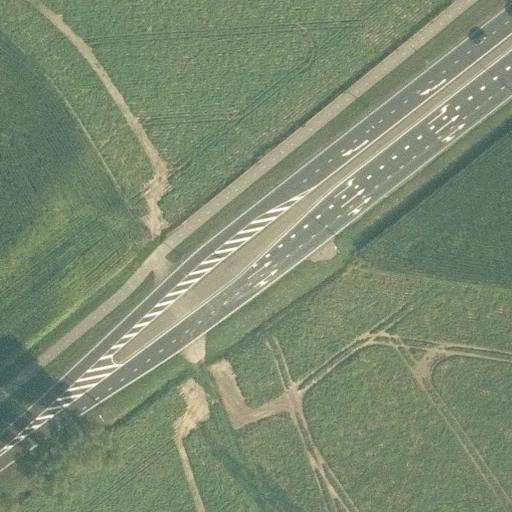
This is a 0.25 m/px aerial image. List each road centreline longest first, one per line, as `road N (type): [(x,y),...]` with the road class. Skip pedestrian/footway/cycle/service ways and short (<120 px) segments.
road 1 (primary): [(511,18),(221,239),(0,449)]
road 2 (primary): [(0,452),(185,332),(511,79)]
road 3 (track): [(254,511),(167,287)]
